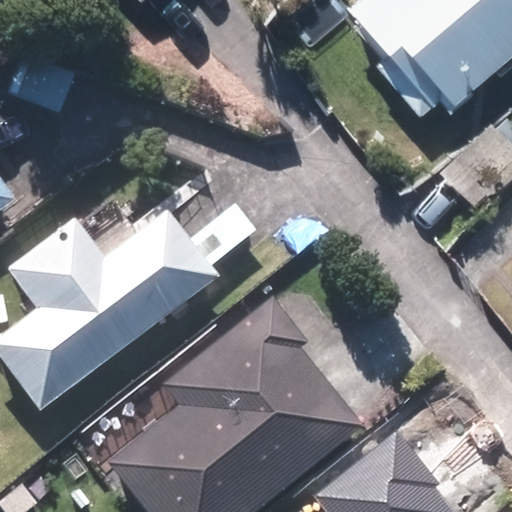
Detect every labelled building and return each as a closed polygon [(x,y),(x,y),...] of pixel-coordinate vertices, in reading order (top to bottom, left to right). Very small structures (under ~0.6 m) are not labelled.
[(511,0),(341,0),(340,2),(378,47),(365,58),(409,109),(433,89),(439,96),(511,33),(511,0)] [(0,86),(0,92),(52,112),(66,74),(12,54),(0,86)] [(432,164),(470,205),(511,164),(511,146),(484,116),(432,164)] [(0,328),(0,371),(29,411),(206,276),(202,270),(249,234),(227,204),(178,240),(156,210),(91,259),(61,220),(0,266),(0,277),(24,310),(0,328)] [(97,462),(138,511),(244,511),(351,425),(287,347),(297,340),(261,296),(152,385),(168,404),(97,462)] [(346,511),(408,511),(383,482),(346,511)] [(18,511),(28,504),(13,486),(0,495),(0,511),(18,511)]
